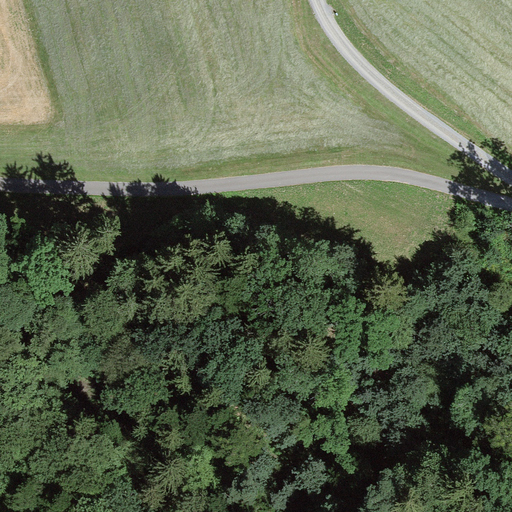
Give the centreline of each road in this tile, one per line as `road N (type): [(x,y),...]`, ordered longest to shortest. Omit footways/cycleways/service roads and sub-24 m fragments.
road 1 (track): [(0,186),(162,190),(385,171),(511,202)]
road 2 (track): [(511,173),(385,87),(342,43),(317,0)]
